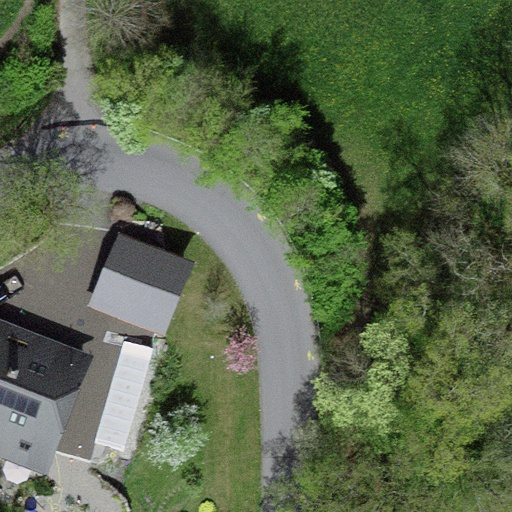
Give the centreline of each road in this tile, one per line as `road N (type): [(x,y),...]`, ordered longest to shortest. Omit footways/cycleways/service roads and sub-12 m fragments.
road 1 (tertiary): [(78,163),(178,184),(215,208),(261,265),(285,333),(285,511)]
road 2 (unclassified): [(73,0),(78,163)]
